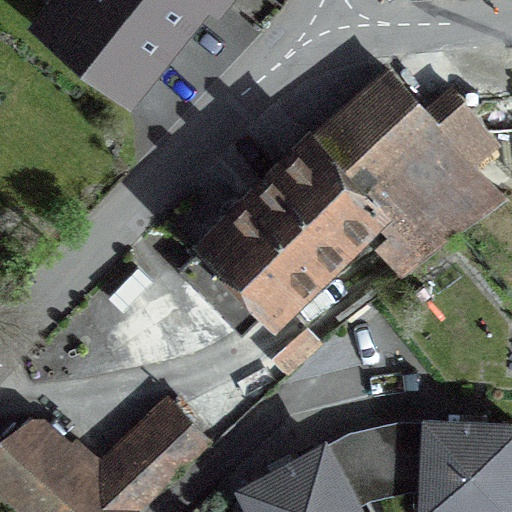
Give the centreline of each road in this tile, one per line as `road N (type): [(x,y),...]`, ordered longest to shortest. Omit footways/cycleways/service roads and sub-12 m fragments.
road 1 (residential): [(332,18),(244,93),(0,347)]
road 2 (residential): [(511,17),(396,24),(332,18)]
